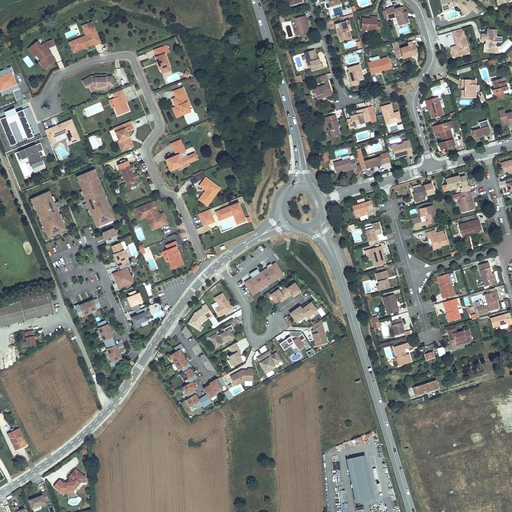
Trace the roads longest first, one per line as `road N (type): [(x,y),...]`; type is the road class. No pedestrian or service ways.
road 1 (residential): [(208,273),(175,192),(163,189),(147,149),(159,122),(132,54),(92,58),(58,74),(49,92)]
road 2 (secondary): [(331,253),(411,511)]
road 3 (tertiary): [(0,494),(97,421),(147,354)]
road 4 (residential): [(413,100),(344,95),(310,0)]
road 5 (secondary): [(256,0),(299,157)]
